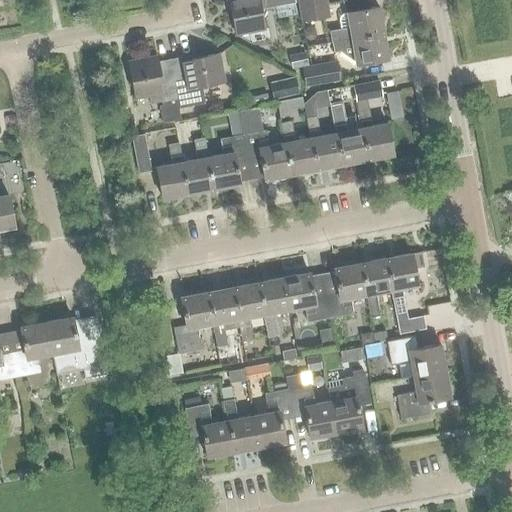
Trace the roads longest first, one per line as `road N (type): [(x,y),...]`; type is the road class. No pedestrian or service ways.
road 1 (residential): [(62,281),(472,200)]
road 2 (residential): [(62,281),(15,47)]
road 3 (residential): [(511,424),(472,200)]
road 4 (residential): [(293,511),(511,472)]
road 5 (residential): [(472,200),(433,0)]
road 6 (residential): [(184,0),(163,19),(60,38)]
